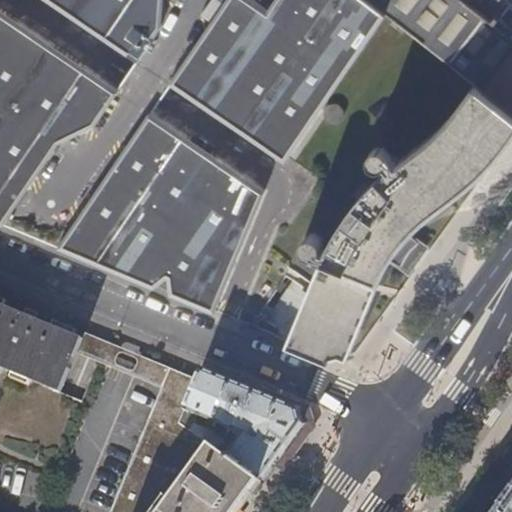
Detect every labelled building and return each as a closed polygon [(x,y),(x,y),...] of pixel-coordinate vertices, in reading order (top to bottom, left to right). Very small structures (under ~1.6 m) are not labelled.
[(47,0),(75,18),(108,41),(113,35),(129,45),(133,39),(148,50),(140,62),(175,85),(176,86),(208,108),(240,129),(289,162),(387,17),(365,0),(47,0)] [(365,0),(387,17),(476,86),(511,113),(511,39),(461,0),(365,0)] [(511,0),(461,0),(511,39),(511,0)] [(0,10),(0,221),(155,286),(169,275),(170,276),(172,293),(217,312),(269,189),(220,158),(188,136),(156,115),(121,91),(88,69),(56,48),(20,25),(0,10)] [(108,41),(140,62),(148,50),(133,39),(129,45),(113,35),(108,41)] [(164,102),(176,86),(175,85),(140,62),(129,79),(121,91),(156,115),(164,102)] [(511,139),(511,113),(476,86),(473,91),(465,102),(456,113),(436,135),(416,152),(401,164),(387,149),(384,148),(378,149),(374,153),(373,156),(374,163),(377,166),(381,168),(385,168),(389,166),(393,171),(383,177),(374,186),(359,203),(344,223),(334,240),(329,250),(323,247),(324,244),(323,238),(321,236),(319,234),(316,233),(312,233),(309,234),(307,237),(305,239),(305,242),(305,246),(306,248),(311,252),(326,259),(317,277),(311,294),(292,343),(330,359),(334,358),(335,354),(345,352),(349,354),(353,353),(362,328),(372,302),(382,281),(394,256),(410,268),(426,246),(410,234),(420,224),(430,215),(454,197),(485,171),(504,150),(511,139)] [(330,107),(327,114),(327,116),(330,120),(333,123),(339,124),(344,121),(346,119),(347,114),(346,109),(345,107),(340,104),(336,103),(333,105),(330,107)] [(292,343),(311,294),(304,290),(305,287),(295,281),(281,313),(273,309),(268,322),(282,330),(279,338),(292,343)] [(0,511),(240,511),(263,481),(181,424),(199,382),(145,360),(137,377),(163,388),(111,511),(0,511),(0,368),(61,394),(83,340),(0,304),(0,511)] [(181,424),(263,481),(304,425),(300,410),(204,370),(199,382),(181,424)] [(511,511),(511,497),(502,511),(503,511),(511,511)]
